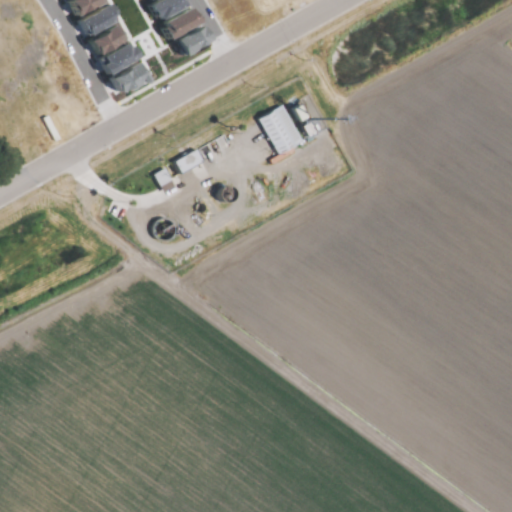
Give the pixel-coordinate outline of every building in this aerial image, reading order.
[(67,0),(108,0),(77,17),(67,0)] [(152,1),(153,0),(187,0),(189,3),(161,19),(152,1)] [(77,19),(108,2),(118,19),(87,36),(77,19)] [(162,21),(191,6),(200,23),(172,38),(162,21)] [(88,38),(119,21),(128,38),(98,55),(88,38)] [(173,40),(202,25),(211,41),(182,56),(173,40)] [(99,57),(129,40),(139,57),(109,75),(99,57)] [(109,76),(140,59),(149,76),(119,93),(109,76)] [(292,109),(300,123),(309,119),(301,104),(292,109)] [(259,120),(281,159),(306,145),(284,106),(259,120)] [(302,126),(308,139),(316,135),(310,122),(302,126)] [(175,163),(182,177),(207,163),(200,149),(175,163)] [(154,177),(161,190),(176,182),(169,169),(154,177)]
